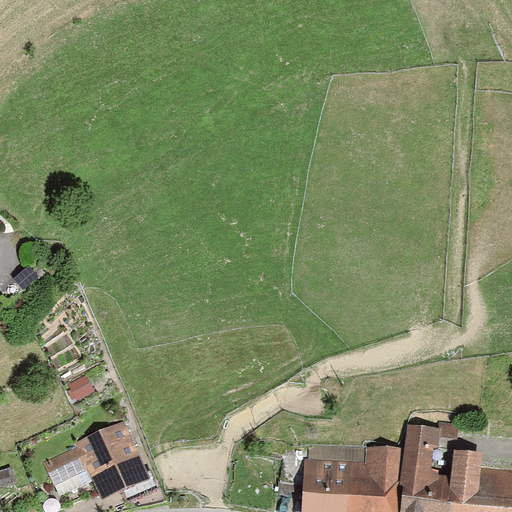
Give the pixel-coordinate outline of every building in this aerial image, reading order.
[(72,399),(92,391),(87,380),(68,388),(72,399)] [(110,503),(150,482),(122,425),(46,463),(57,485),(92,468),(110,503)] [(415,431),(411,511),(511,511),(511,479),(479,478),(480,456),(460,455),(458,481),(435,480),(438,432),(415,431)] [(306,511),(398,511),(400,453),(370,452),(369,473),(308,472),(306,511)] [(0,485),(15,480),(12,470),(0,474),(0,485)]
